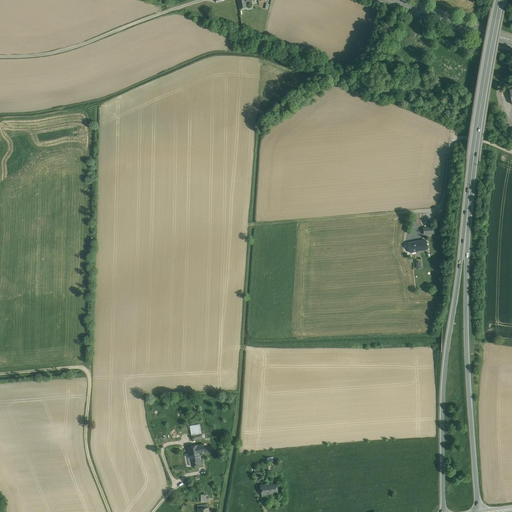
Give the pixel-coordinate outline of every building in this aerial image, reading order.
[(244,0),(238,0),(240,9),(246,7),(244,0)] [(426,240),(408,243),(410,253),(427,249),(426,240)] [(192,440),(202,438),(202,435),(201,431),(200,424),(190,426),(192,440)] [(203,444),(188,447),(192,466),(201,464),(199,454),(210,452),(209,447),(204,448),(203,444)] [(277,483),(260,485),(262,495),(278,493),(277,483)]
